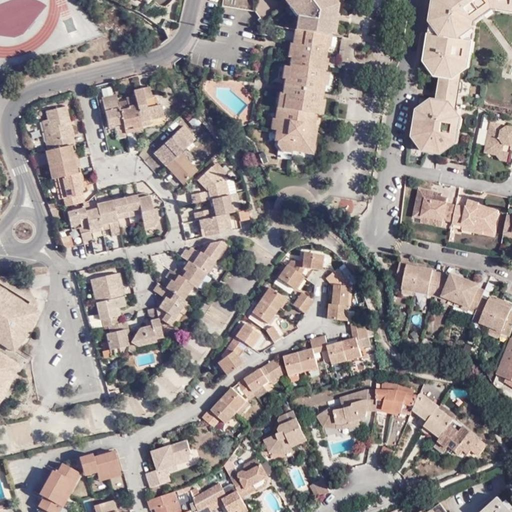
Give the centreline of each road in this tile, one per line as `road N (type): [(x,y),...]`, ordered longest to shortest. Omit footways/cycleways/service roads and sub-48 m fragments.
road 1 (residential): [(36,242),(60,265),(172,243),(178,230),(173,200),(148,172),(106,167),(80,77)]
road 2 (residential): [(418,0),(386,240),(399,243)]
road 3 (residential): [(26,211),(11,112),(23,95),(80,77)]
road 4 (residential): [(80,77),(167,50),(192,0)]
